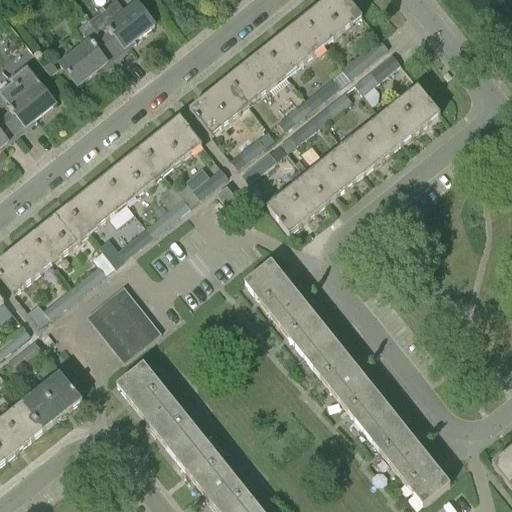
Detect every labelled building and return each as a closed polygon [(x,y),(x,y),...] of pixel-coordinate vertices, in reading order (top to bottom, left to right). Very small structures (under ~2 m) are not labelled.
[(344,0),(331,0),(301,24),(324,52),(362,22),(344,0)] [(92,31),(117,62),(127,54),(126,52),(154,29),(136,6),(125,15),(116,3),(88,26),(92,31)] [(324,52),(301,24),(264,54),(286,82),(324,52)] [(92,31),(82,39),(87,45),(59,68),(77,91),(106,68),(107,70),(117,62),(92,31)] [(379,44),(340,74),(349,85),(387,54),(379,44)] [(286,82),(264,54),(226,84),(249,112),(286,82)] [(362,100),(400,70),(391,59),(353,89),(362,100)] [(25,70),(9,83),(14,88),(0,99),(0,98),(0,118),(18,141),(28,133),(26,131),(55,108),(33,81),(40,76),(32,65),(25,70)] [(305,105),(312,114),(340,92),(332,83),(305,105)] [(249,112),(226,84),(189,114),(211,142),(249,112)] [(379,122),(402,149),(440,119),(417,91),(379,122)] [(344,97),(316,119),(324,129),(351,106),(344,97)] [(312,114),(305,105),(277,127),(285,136),(312,114)] [(0,118),(0,137),(7,147),(9,149),(18,141),(0,118)] [(324,129),(316,119),(288,141),(296,151),(324,129)] [(179,122),(141,153),(163,180),(201,150),(179,122)] [(402,149),(379,122),(342,152),(364,179),(402,149)] [(257,139),(266,150),(274,143),(265,133),(257,139)] [(237,175),(265,152),(257,143),(229,166),(237,175)] [(310,150),(300,159),(310,171),(320,162),(310,150)] [(364,179),(342,152),(304,182),(327,209),(364,179)] [(163,180),(141,153),(104,182),(126,210),(163,180)] [(276,166),(269,157),(241,180),(248,189),(276,166)] [(192,195),(200,205),(228,183),(220,173),(192,195)] [(192,195),(185,185),(182,181),(171,190),(177,198),(189,213),(200,205),(192,195)] [(126,210),(104,182),(67,212),(88,240),(126,210)] [(327,209),(304,182),(267,212),(289,240),(327,209)] [(216,199),(231,219),(242,210),(226,191),(216,199)] [(145,234),(152,243),(180,221),(189,213),(177,198),(167,205),(172,211),(145,234)] [(158,221),(166,215),(161,209),(153,215),(158,221)] [(88,240),(67,212),(29,242),(51,270),(88,240)] [(152,243),(145,234),(117,256),(125,265),(152,243)] [(51,270),(29,242),(0,265),(0,283),(13,300),(51,270)] [(92,264),(98,271),(105,280),(115,273),(101,256),(92,264)] [(303,362),(330,340),(271,266),(244,287),(303,362)] [(105,280),(98,271),(70,293),(78,303),(105,280)] [(123,291),(105,306),(112,316),(131,301),(123,291)] [(78,303),(70,293),(42,315),(50,325),(78,303)] [(131,301),(112,316),(120,325),(138,310),(131,301)] [(112,316),(105,306),(86,321),(94,330),(112,316)] [(146,319),(138,310),(120,325),(127,334),(146,319)] [(112,316),(94,330),(101,340),(120,325),(112,316)] [(146,319),(127,334),(134,343),(153,329),(146,319)] [(127,334),(120,325),(101,340),(108,349),(127,334)] [(161,338),(153,329),(134,343),(142,353),(161,338)] [(0,349),(0,361),(2,363),(30,341),(22,331),(0,349)] [(127,334),(108,349),(116,358),(134,343),(127,334)] [(330,340),(303,362),(363,436),(390,414),(330,340)] [(142,353),(134,343),(116,358),(124,368),(142,353)] [(13,377),(41,355),(34,346),(6,368),(13,377)] [(176,464),(203,442),(143,368),(116,390),(176,464)] [(59,377),(21,408),(44,436),(82,405),(59,377)] [(21,408),(0,424),(0,457),(6,466),(44,436),(21,408)] [(449,489),(390,414),(363,436),(422,511),(449,489)] [(258,511),(203,442),(176,464),(213,511),(258,511)] [(511,451),(491,468),(511,494),(511,451)]
